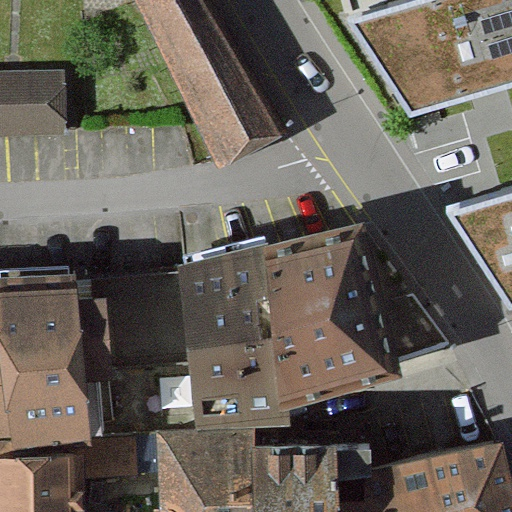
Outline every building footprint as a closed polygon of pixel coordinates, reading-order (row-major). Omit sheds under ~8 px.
[(141,0),(226,162),(284,130),(206,0),(141,0)] [(511,77),(511,0),(391,0),(368,7),(433,103),(511,77)] [(63,68),(0,67),(0,128),(64,129),(63,68)] [(511,189),(484,198),(511,244),(511,189)] [(363,227),(187,262),(196,359),(200,418),(289,415),(287,399),(400,367),(363,227)] [(187,262),(0,274),(0,358),(6,454),(69,453),(93,453),(82,365),(196,359),(187,262)] [(170,432),(170,511),(260,511),(260,451),(260,432),(170,432)] [(511,511),(498,445),(382,470),(357,487),(356,511),(511,511)] [(260,451),(260,511),(356,511),(357,487),(382,470),(382,450),(260,451)] [(0,511),(70,511),(69,453),(6,454),(0,454),(0,511)]
